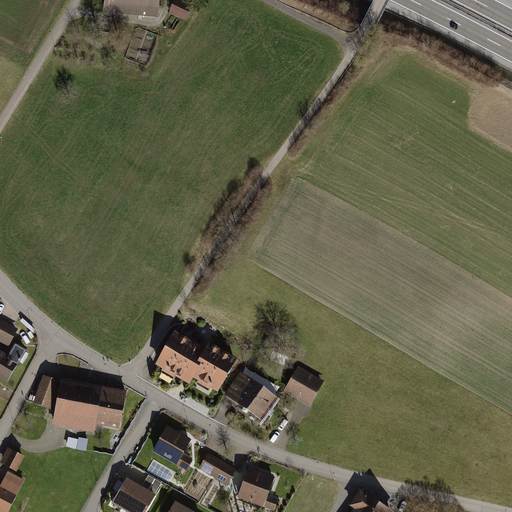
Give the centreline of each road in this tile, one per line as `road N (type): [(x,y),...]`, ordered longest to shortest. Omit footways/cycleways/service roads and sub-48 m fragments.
road 1 (track): [(357,47),(128,380)]
road 2 (residential): [(498,511),(288,460),(160,398)]
road 3 (residential): [(0,127),(79,0)]
road 4 (residential): [(160,398),(91,511)]
road 5 (residential): [(160,398),(54,335)]
